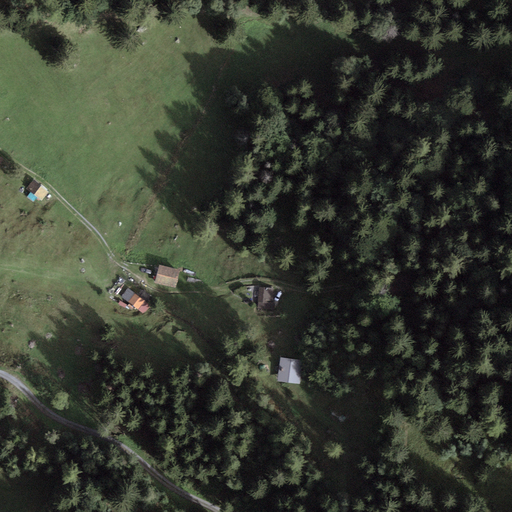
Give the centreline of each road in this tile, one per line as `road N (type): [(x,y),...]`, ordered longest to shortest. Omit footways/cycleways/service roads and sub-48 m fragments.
road 1 (track): [(0,372),(37,403),(108,438),(218,511)]
road 2 (track): [(319,293),(256,281),(160,289),(115,261)]
road 3 (track): [(0,151),(51,189),(115,261)]
